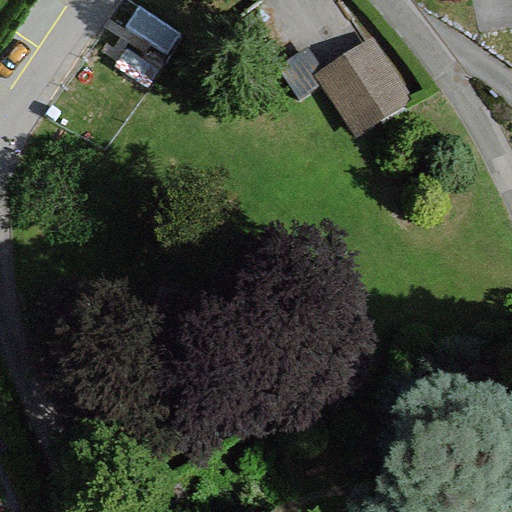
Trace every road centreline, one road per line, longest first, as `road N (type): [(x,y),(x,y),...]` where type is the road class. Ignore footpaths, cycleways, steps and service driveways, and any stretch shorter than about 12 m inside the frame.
road 1 (residential): [(0,264),(39,401),(87,511)]
road 2 (residential): [(390,0),(511,191)]
road 3 (residential): [(98,0),(0,125)]
